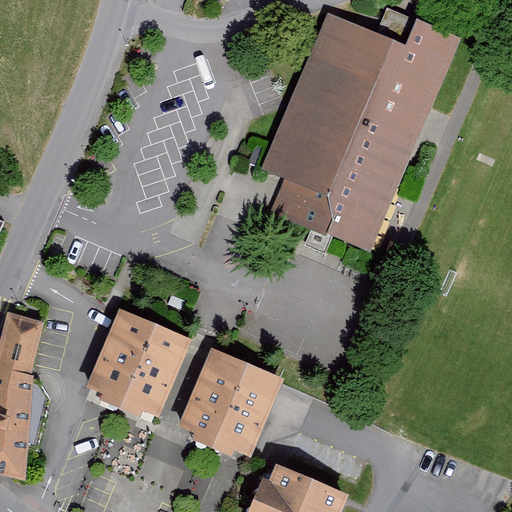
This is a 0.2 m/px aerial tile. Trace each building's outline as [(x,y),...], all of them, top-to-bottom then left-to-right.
[(404,39),(324,7),(262,162),(278,169),(264,203),(374,246),(461,31),(415,13),(404,39)] [(157,414),(190,335),(123,307),(90,386),(157,414)] [(0,470),(24,477),(29,419),(33,369),(44,323),(12,314),(0,358),(0,470)] [(284,374),(213,345),(181,423),(251,452),(284,374)] [(126,441),(109,437),(102,468),(144,478),(153,437),(128,431),(126,441)] [(253,511),(338,511),(349,488),(277,458),(253,511)]
